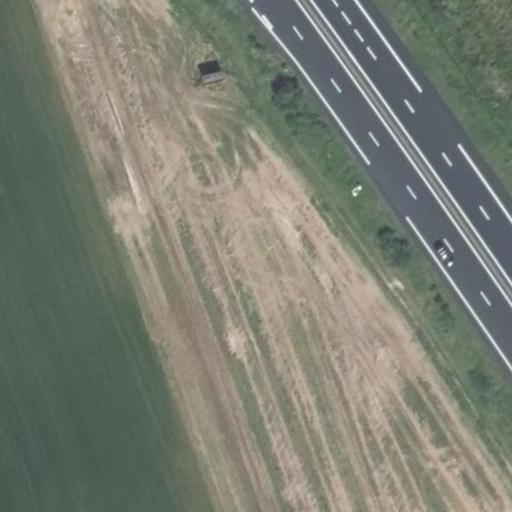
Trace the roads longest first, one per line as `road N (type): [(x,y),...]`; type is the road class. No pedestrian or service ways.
road 1 (track): [(511,470),(277,116),(186,0)]
road 2 (trunk): [(275,0),(511,340)]
road 3 (trunk): [(511,256),(334,0)]
